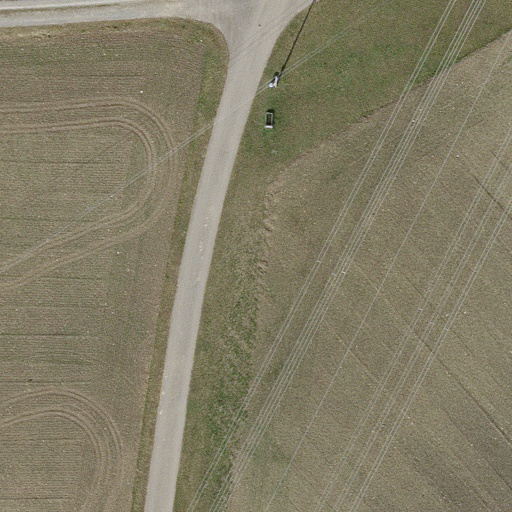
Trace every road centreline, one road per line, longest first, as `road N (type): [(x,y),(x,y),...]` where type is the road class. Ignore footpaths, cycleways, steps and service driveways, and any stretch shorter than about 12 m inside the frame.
road 1 (track): [(275,0),(231,109),(157,511)]
road 2 (track): [(275,0),(0,16)]
